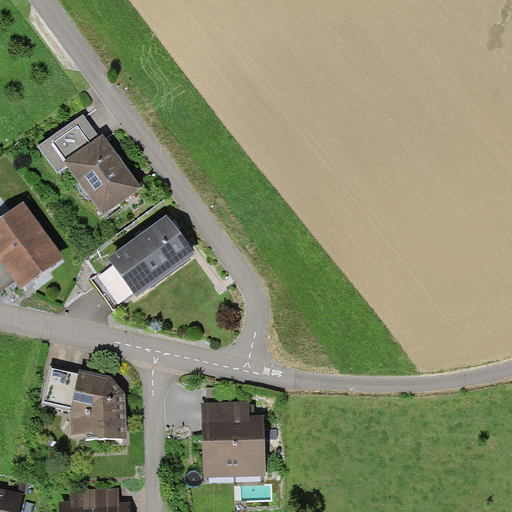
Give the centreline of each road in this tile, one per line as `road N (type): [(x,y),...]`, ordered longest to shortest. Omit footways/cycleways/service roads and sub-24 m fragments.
road 1 (residential): [(31,0),(201,243),(275,374)]
road 2 (residential): [(511,363),(459,379),(369,386),(275,374)]
road 3 (residential): [(165,511),(155,345)]
road 4 (residential): [(155,345),(0,308)]
road 5 (residential): [(275,374),(155,345)]
